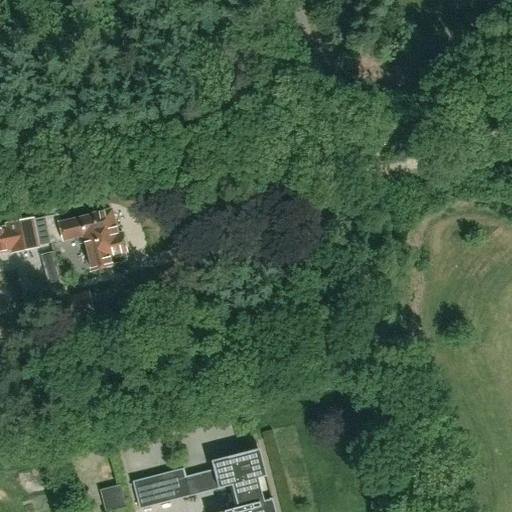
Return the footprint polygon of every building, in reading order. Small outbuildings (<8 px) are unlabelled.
[(60,214),(46,217),(53,243),(77,237),(79,245),(87,243),(93,270),(129,262),(126,248),(129,247),(126,237),(123,238),(123,235),(119,236),(113,211),(93,215),(93,217),(62,224),(60,214)] [(53,243),(46,217),(8,225),(8,228),(0,229),(0,253),(14,250),(14,252),(40,246),(53,243)] [(89,291),(64,297),(68,312),(93,305),(89,291)] [(183,470),(134,482),(141,509),(190,497),(186,481),(215,474),(218,489),(233,485),(239,508),(224,511),(276,511),(261,450),(212,462),(214,471),(185,478),(183,470)] [(126,507),(121,486),(101,491),(106,511),(126,507)]
